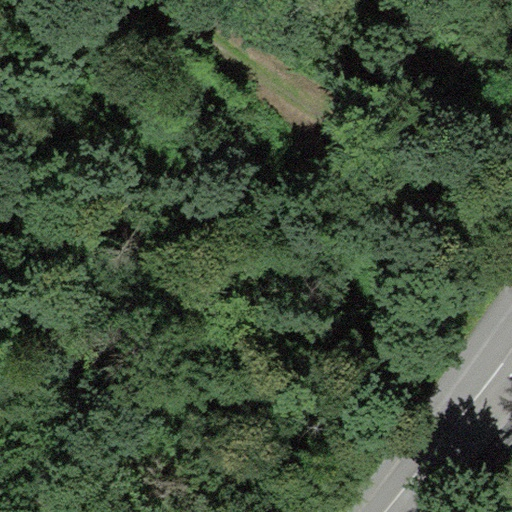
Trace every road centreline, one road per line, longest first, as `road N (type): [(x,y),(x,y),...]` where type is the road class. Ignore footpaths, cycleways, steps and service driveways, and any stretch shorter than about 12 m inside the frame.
road 1 (track): [(154,0),(300,102),(511,219)]
road 2 (tertiary): [(390,511),(511,381)]
